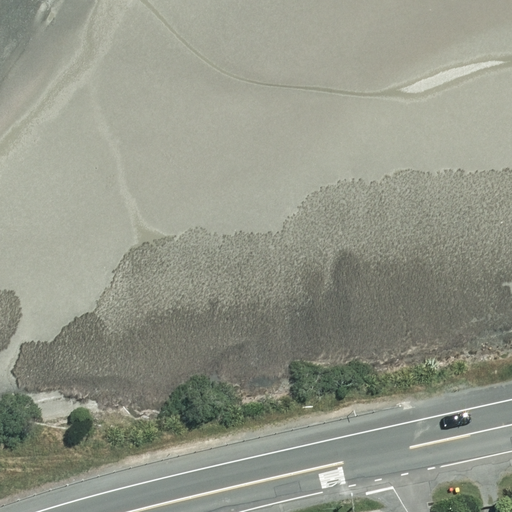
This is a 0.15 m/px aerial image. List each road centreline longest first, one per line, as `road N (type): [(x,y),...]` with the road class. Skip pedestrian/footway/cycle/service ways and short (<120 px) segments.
road 1 (trunk): [(131,511),(372,456)]
road 2 (trunk): [(372,456),(511,424)]
